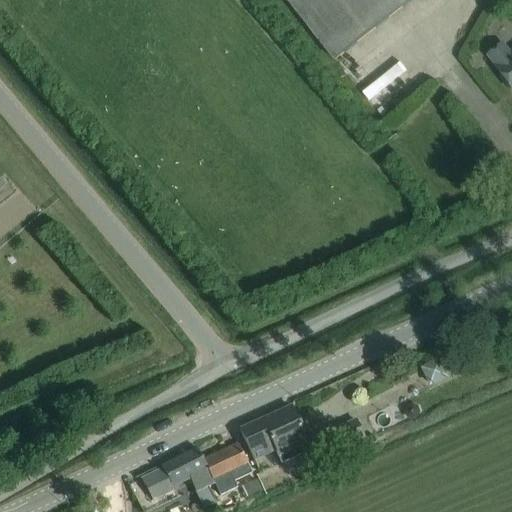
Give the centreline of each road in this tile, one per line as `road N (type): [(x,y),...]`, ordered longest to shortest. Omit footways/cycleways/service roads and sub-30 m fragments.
road 1 (tertiary): [(16,511),(511,287)]
road 2 (residential): [(225,364),(0,92)]
road 3 (residential): [(225,364),(511,236)]
road 4 (residential): [(0,493),(225,364)]
